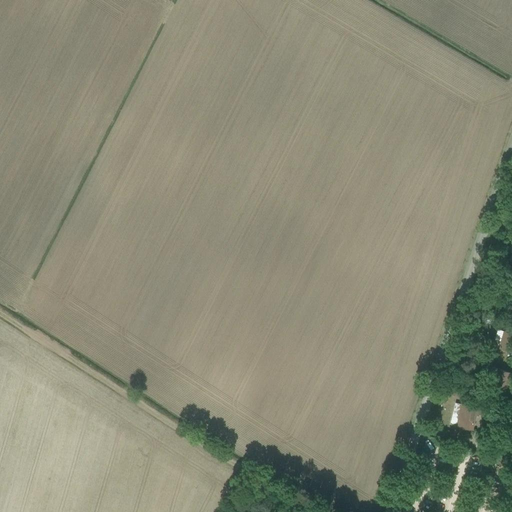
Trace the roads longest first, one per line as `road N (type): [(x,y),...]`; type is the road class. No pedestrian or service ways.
road 1 (track): [(0,304),(330,511)]
road 2 (unclassified): [(391,511),(511,148)]
